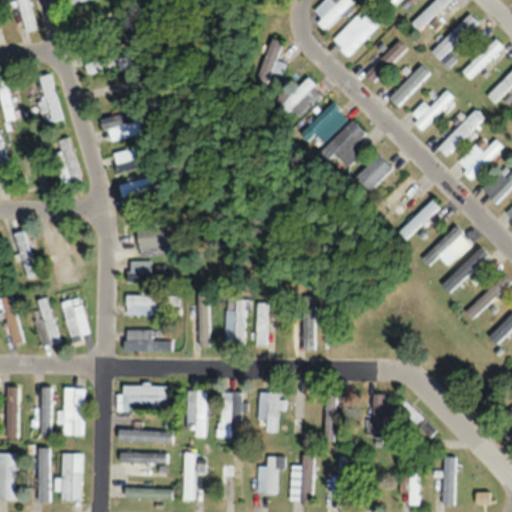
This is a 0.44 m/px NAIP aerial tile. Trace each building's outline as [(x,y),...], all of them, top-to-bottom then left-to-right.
[(36,31),(26,0),(15,0),(27,34),(36,31)] [(328,0),(318,13),(324,18),(319,23),(329,32),(354,2),(351,0),(328,0)] [(435,17),(444,25),(463,6),(456,0),(436,0),(413,24),(420,31),(435,17)] [(384,24),(370,10),(336,43),(350,57),(384,24)] [(432,52),(441,61),(480,23),(470,14),(432,52)] [(463,72),(471,80),(504,46),(496,38),(463,72)] [(279,87),(287,65),(278,62),(285,44),(274,39),(259,79),(279,87)] [(410,49),(402,41),(367,76),(375,84),(410,49)] [(130,66),(127,53),(84,64),(87,76),(130,66)] [(398,108),(432,74),(423,65),(390,99),(398,108)] [(495,103),(511,85),(511,70),(488,96),(495,103)] [(37,80),(54,123),(63,119),(46,76),(37,80)] [(16,120),(5,77),(0,77),(0,96),(7,122),(16,120)] [(308,80),(280,109),(287,116),(293,110),(300,117),(323,95),(308,80)] [(411,119),(421,130),(456,102),(447,90),(411,119)] [(317,133),(324,140),(347,118),(334,103),(301,135),(308,142),(317,133)] [(137,125),(144,123),(140,110),(102,121),(109,143),(139,134),(137,125)] [(437,149),(446,158),(484,119),(476,110),(437,149)] [(363,137),(360,129),(323,141),(329,157),(340,154),(343,165),(356,161),(353,153),(361,150),(357,139),(363,137)] [(463,173),(470,181),(504,148),(496,140),(463,173)] [(0,141),(0,171),(2,178),(12,176),(2,141),(0,141)] [(135,159),(135,153),(115,153),(115,171),(148,171),(148,159),(135,159)] [(392,169),(378,155),(355,179),(369,193),(392,169)] [(501,170),(481,190),(495,205),(511,188),(511,172),(508,177),(501,170)] [(375,208),(383,216),(416,183),(407,175),(375,208)] [(146,178),(119,185),(122,199),(150,192),(146,178)] [(439,207),(431,200),(398,234),(405,241),(439,207)] [(439,257),(448,266),(471,243),(454,226),(422,258),(430,266),(439,257)] [(138,249),(168,249),(168,229),(138,229),(138,249)] [(27,280),(37,277),(25,232),(14,234),(27,280)] [(61,232),(50,235),(62,281),(73,278),(61,232)] [(486,258),(479,250),(450,279),(458,287),(463,282),(469,289),(477,281),(470,274),(486,258)] [(127,282),(168,282),(168,273),(127,273),(127,282)] [(511,284),(511,282),(505,275),(465,311),(473,319),(511,284)] [(126,315),(154,315),(154,295),(126,295),(126,315)] [(0,300),(15,346),(24,343),(9,297),(0,300)] [(315,297),(303,297),(303,351),(315,351),(315,297)] [(60,343),(47,299),(37,302),(50,346),(60,343)] [(199,346),(209,346),(209,299),(199,299),(199,346)] [(225,346),(243,346),(243,302),(225,302),(225,346)] [(267,303),(255,303),(255,347),(267,347),(267,303)] [(83,307),(71,309),(71,304),(64,305),(70,342),(88,339),(83,307)] [(511,314),(492,336),(501,344),(511,332),(511,314)] [(171,351),(171,341),(154,341),(154,330),(124,330),(124,351),(171,351)] [(170,387),(123,386),(123,395),(118,395),(117,412),(129,413),(129,406),(169,407),(170,387)] [(41,435),(52,435),(52,387),(41,387),(41,435)] [(83,435),(83,389),(64,389),(64,435),(83,435)] [(7,438),(19,438),(19,390),(7,390),(7,438)] [(189,392),(189,429),(195,429),(195,439),(206,439),(206,392),(189,392)] [(259,423),(280,423),(280,403),(279,403),(279,393),(259,393),(259,423)] [(220,394),(220,434),(242,434),(242,394),(220,394)] [(373,395),(373,438),(385,438),(385,395),(373,395)] [(335,399),(325,399),(325,442),(335,442),(335,399)] [(428,441),(437,432),(404,399),(395,408),(428,441)] [(119,441),(170,444),(171,432),(119,430),(119,441)] [(39,449),(39,502),(50,502),(50,449),(39,449)] [(17,454),(0,453),(0,500),(17,500),(17,454)] [(168,453),(121,453),(121,463),(168,463),(168,453)] [(63,502),(82,502),(82,454),(63,454),(63,502)] [(195,454),(184,454),(184,500),(195,500),(195,454)] [(242,501),(242,455),(232,455),(232,466),(222,466),(222,501),(242,501)] [(314,456),(303,455),(303,467),(293,466),(291,501),(312,502),(314,456)] [(277,493),(277,469),(284,469),(284,457),(267,457),(267,467),(258,467),(258,493),(277,493)] [(338,503),(348,503),(348,457),(338,457),(338,503)] [(444,457),(444,505),(456,505),(456,457),(444,457)] [(420,505),(420,469),(427,469),(427,459),(409,459),(409,505),(420,505)] [(132,498),(173,498),(173,488),(132,488),(132,498)] [(478,505),(491,505),(491,493),(478,493),(478,505)]
